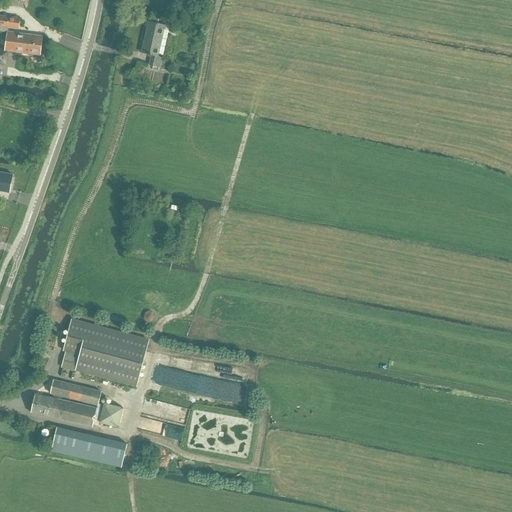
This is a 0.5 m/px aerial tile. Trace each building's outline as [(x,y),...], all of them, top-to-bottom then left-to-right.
[(0,15),(0,32),(7,33),(8,28),(19,29),(20,18),(0,15)] [(160,68),(162,58),(158,57),(165,25),(148,21),(141,53),(151,56),(149,65),(152,66),(151,70),(158,72),(159,68),(160,68)] [(7,33),(5,49),(8,49),(8,51),(40,55),(42,37),(7,33)] [(0,190),(9,193),(13,175),(12,175),(0,172),(0,190)] [(65,352),(61,367),(74,371),(74,370),(75,371),(136,387),(149,339),(71,318),(62,351),(65,352)] [(35,395),(31,413),(92,427),(96,409),(62,401),(62,398),(97,405),(98,406),(101,392),(54,380),(50,394),(53,395),(53,399),(35,395)] [(120,427),(125,408),(104,403),(100,422),(120,427)] [(122,467),(127,444),(57,428),(52,450),(52,451),(122,467)]
